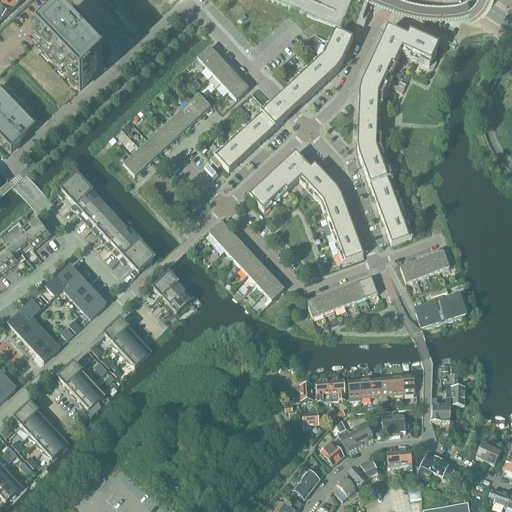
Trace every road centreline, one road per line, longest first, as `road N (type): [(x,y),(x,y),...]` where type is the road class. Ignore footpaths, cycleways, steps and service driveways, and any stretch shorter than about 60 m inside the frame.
road 1 (unclassified): [(74,241),(11,167),(133,56)]
road 2 (residential): [(307,511),(349,463),(392,445),(426,446),(511,489)]
road 3 (residential): [(279,101),(191,3),(133,56)]
road 4 (unclassified): [(226,209),(301,289),(377,262)]
road 5 (unclassified): [(377,262),(337,161),(307,131)]
road 6 (unclassified): [(307,131),(338,102),(384,15)]
road 7 (unclassified): [(38,384),(128,300)]
